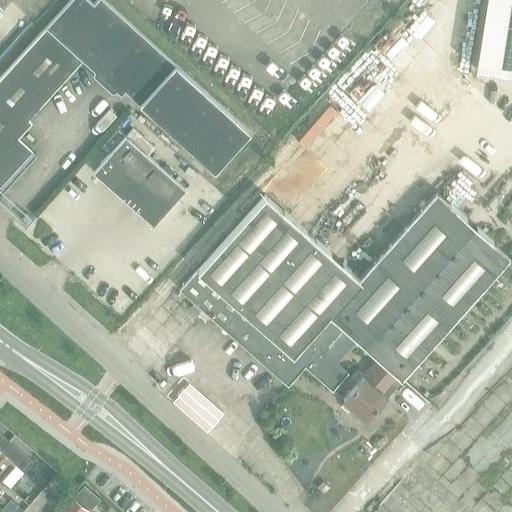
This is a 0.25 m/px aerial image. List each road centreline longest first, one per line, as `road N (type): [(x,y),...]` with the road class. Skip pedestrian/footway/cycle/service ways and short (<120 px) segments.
road 1 (unclassified): [(278,511),(0,258)]
road 2 (secondary): [(214,511),(91,406),(0,341)]
road 3 (unknown): [(371,511),(511,353)]
